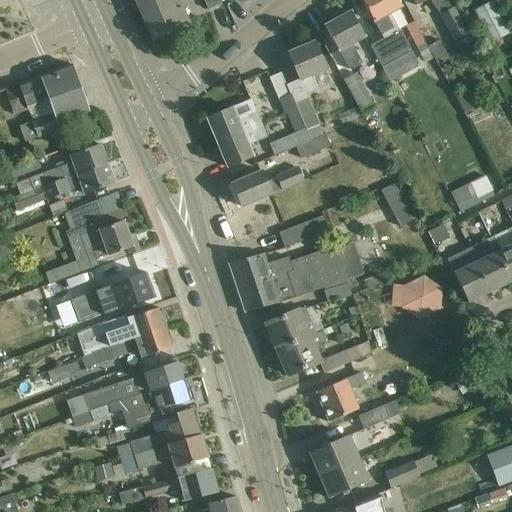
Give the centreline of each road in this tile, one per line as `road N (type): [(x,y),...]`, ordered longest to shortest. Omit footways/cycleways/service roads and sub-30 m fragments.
road 1 (primary): [(276,511),(185,217)]
road 2 (residential): [(148,102),(293,0)]
road 3 (primary): [(185,217),(187,185),(148,102)]
